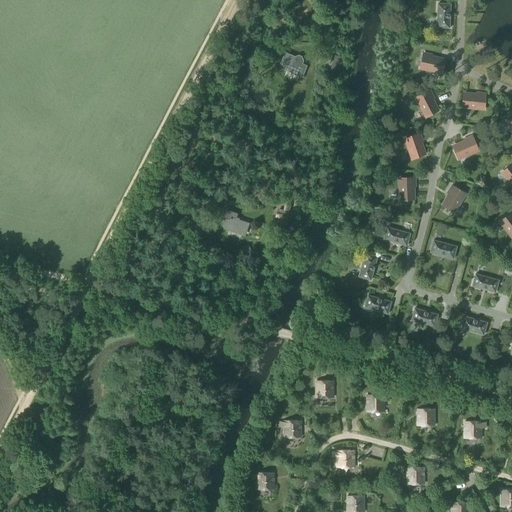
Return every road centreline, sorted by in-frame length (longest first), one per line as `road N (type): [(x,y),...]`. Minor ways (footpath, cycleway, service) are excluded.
road 1 (track): [(29,400),(238,0)]
road 2 (track): [(221,318),(511,394)]
road 3 (track): [(0,260),(221,318)]
road 4 (track): [(29,400),(73,511)]
